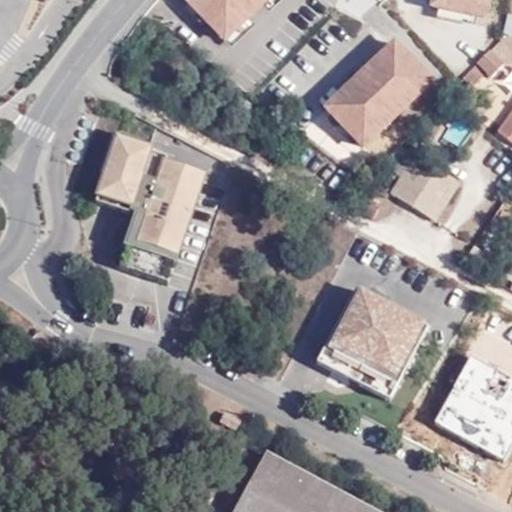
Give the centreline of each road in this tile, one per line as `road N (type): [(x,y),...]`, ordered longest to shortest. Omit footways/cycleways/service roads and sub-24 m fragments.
road 1 (residential): [(8,258),(57,322),(279,412),(472,511)]
road 2 (unknown): [(279,412),(356,274),(375,274),(453,322)]
road 3 (tertiary): [(0,166),(132,0)]
road 4 (residential): [(0,393),(176,511)]
road 5 (unknown): [(179,21),(230,57),(257,48),(311,0)]
